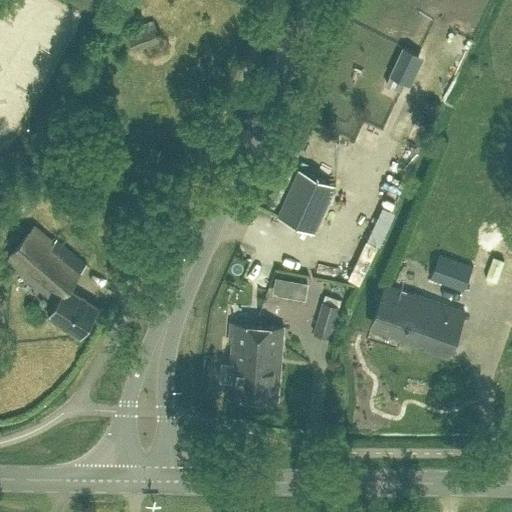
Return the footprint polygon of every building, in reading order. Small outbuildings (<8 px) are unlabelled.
[(126,29),(133,48),(161,38),(153,19),(126,29)] [(401,89),(405,80),(390,73),(386,82),(401,89)] [(298,165),(276,214),(314,231),(336,182),(298,165)] [(53,241),(33,224),(5,259),(56,302),(48,315),(79,334),(98,305),(67,286),(87,262),(56,237),(53,241)] [(511,235),(510,235),(499,232),(493,253),(504,256),(511,258),(511,235)] [(366,239),(348,277),(359,282),(377,244),(366,239)] [(463,291),(472,266),(439,253),(429,277),(463,291)] [(261,281),(266,260),(252,257),(248,278),(261,281)] [(278,292),(309,296),(312,278),(281,274),(278,292)] [(413,292),(386,282),(372,321),(408,333),(406,341),(448,356),(465,309),(414,291),(413,292)] [(329,335),(339,304),(323,299),(314,331),(329,335)] [(223,361),(221,378),(230,378),(229,394),(253,395),(259,323),(231,321),(230,338),(233,339),(231,362),(223,361)] [(259,323),(253,395),(278,397),(283,325),(259,323)]
